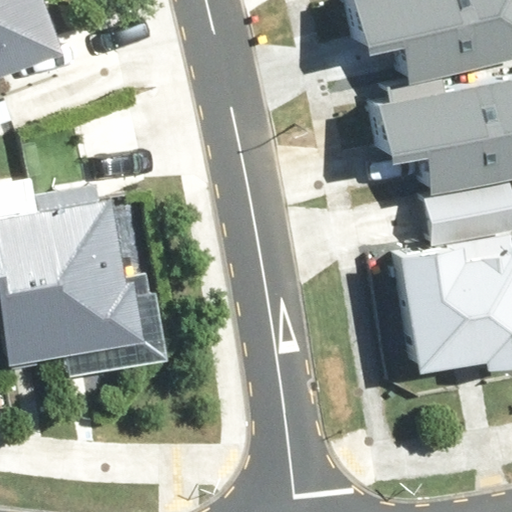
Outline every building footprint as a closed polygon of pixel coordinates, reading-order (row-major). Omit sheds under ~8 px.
[(28,0),(0,0),(0,46),(40,32),(28,0)] [(394,62),(511,41),(511,0),(341,0),(347,29),(387,22),(394,62)] [(420,174),(511,158),(511,68),(365,95),(373,141),(413,134),(420,174)] [(413,183),(421,229),(511,213),(511,205),(506,168),(413,183)] [(93,179),(0,196),(0,345),(129,323),(118,266),(109,267),(93,179)] [(460,362),(511,353),(511,289),(503,236),(442,247),(440,235),(387,244),(408,360),(458,351),(460,362)]
